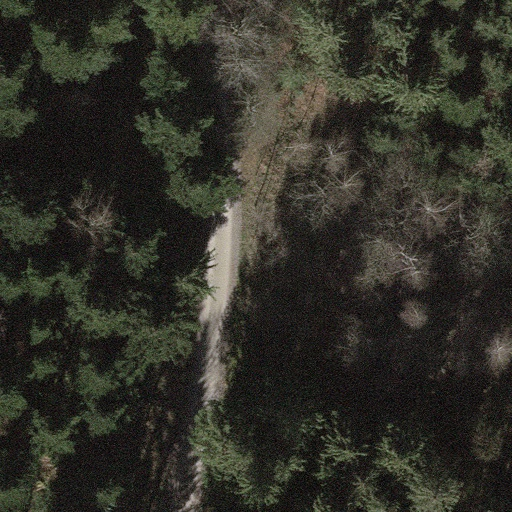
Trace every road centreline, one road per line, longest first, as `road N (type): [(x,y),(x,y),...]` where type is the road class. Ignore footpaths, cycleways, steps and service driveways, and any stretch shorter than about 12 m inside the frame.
road 1 (track): [(211,0),(224,181),(220,334),(184,511)]
road 2 (track): [(376,0),(426,16),(511,95)]
